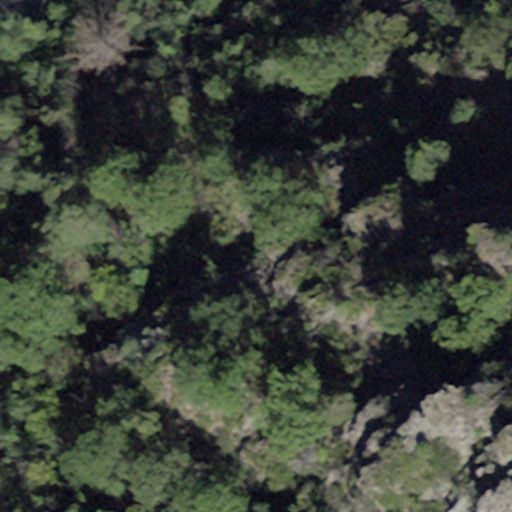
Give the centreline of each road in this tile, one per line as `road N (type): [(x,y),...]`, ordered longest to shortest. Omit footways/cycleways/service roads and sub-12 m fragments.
road 1 (motorway): [(511,175),(0,62)]
road 2 (motorway): [(511,192),(0,136)]
road 3 (motorway): [(0,451),(413,511)]
